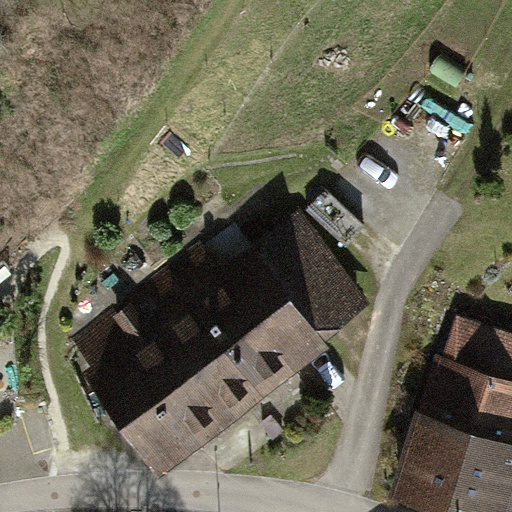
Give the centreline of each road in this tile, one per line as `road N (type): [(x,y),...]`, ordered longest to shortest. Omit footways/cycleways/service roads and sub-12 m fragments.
road 1 (residential): [(339,511),(196,487),(0,498)]
road 2 (unknown): [(339,511),(409,283),(445,199)]
